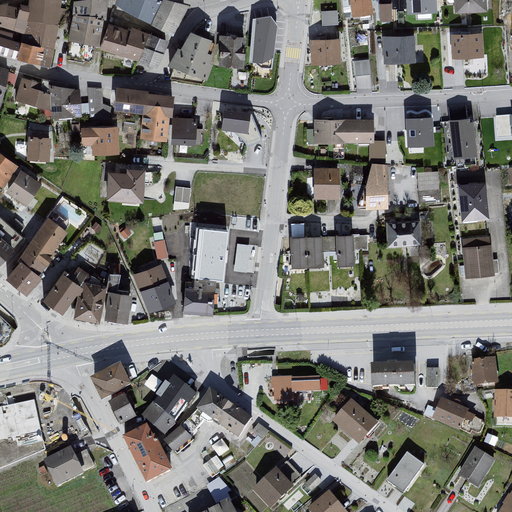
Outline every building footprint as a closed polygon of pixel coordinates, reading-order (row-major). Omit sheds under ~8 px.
[(56,0),(26,0),(26,1),(24,21),(53,25),(56,0)] [(101,0),(88,0),(69,2),(69,15),(99,20),(101,0)] [(160,1),(153,0),(114,0),(114,5),(148,25),(160,1)] [(171,37),(185,6),(162,0),(160,0),(160,1),(148,25),(171,37)] [(366,0),(346,0),(348,17),(369,14),(366,0)] [(436,0),(404,0),(405,13),(437,11),(436,0)] [(486,0),(453,0),(455,13),(487,11),(486,0)] [(0,5),(0,30),(20,37),(24,21),(26,1),(0,5)] [(380,19),(392,18),(391,1),(379,1),(380,19)] [(337,8),(321,8),(322,22),(338,21),(337,8)] [(99,20),(69,15),(63,41),(96,46),(101,20),(99,20)] [(270,15),(253,18),(248,61),(252,61),(261,68),(272,68),(276,24),(270,15)] [(53,25),(24,21),(20,37),(19,41),(40,47),(37,64),(47,66),(53,25)] [(165,41),(128,27),(104,24),(96,49),(153,68),(165,41)] [(0,30),(0,55),(14,60),(19,41),(20,37),(0,30)] [(207,40),(185,32),(176,49),(171,52),(165,66),(202,77),(207,65),(205,63),(208,55),(203,52),(207,40)] [(480,33),(447,34),(448,58),(481,57),(480,33)] [(241,38),(213,36),(213,56),(217,59),(219,66),(238,67),(241,38)] [(411,36),(380,37),(382,64),(413,64),(411,36)] [(336,39),(307,41),(308,66),(338,64),(336,39)] [(40,47),(19,41),(14,60),(37,64),(40,47)] [(370,57),(355,58),(355,87),(371,87),(370,57)] [(27,81),(18,78),(12,101),(47,110),(47,93),(26,87),(27,81)] [(76,89),(48,85),(47,110),(47,118),(78,117),(76,89)] [(169,96),(112,88),(110,109),(138,113),(136,138),(160,141),(169,96)] [(242,132),(246,112),(220,109),(217,129),(242,132)] [(511,114),(497,116),(498,137),(511,136),(511,114)] [(192,119),(169,117),(166,144),(191,145),(192,119)] [(432,118),(406,119),(408,147),(434,146),(432,118)] [(470,118),(445,121),(449,157),(474,156),(470,118)] [(374,119),(314,120),(314,144),(369,144),(374,144),(374,141),(374,119)] [(113,127),(78,128),(78,145),(89,145),(90,155),(115,155),(113,127)] [(51,137),(28,136),(27,160),(50,161),(51,137)] [(386,141),(374,141),(374,144),(369,144),(369,174),(366,187),(366,210),(389,209),(387,164),(385,165),(386,141)] [(0,152),(0,184),(3,187),(17,164),(0,152)] [(121,174),(104,172),(103,200),(139,203),(141,170),(122,167),(121,174)] [(335,169),(310,168),(310,200),(336,199),(335,169)] [(40,184),(21,171),(6,192),(26,205),(40,184)] [(438,173),(416,174),(416,205),(439,204),(438,173)] [(485,182),(457,184),(461,219),(488,217),(485,182)] [(175,184),(174,206),(189,207),(190,184),(175,184)] [(63,232),(44,218),(15,260),(36,276),(63,232)] [(420,220),(385,222),(386,247),(421,245),(420,220)] [(319,236),(287,239),(286,264),(289,269),(320,267),(319,236)] [(489,236),(462,239),(466,277),(493,274),(489,236)] [(154,239),(157,257),(167,255),(164,237),(154,239)] [(364,237),(331,237),(332,267),(353,266),(352,251),(365,251),(364,237)] [(217,239),(199,238),(196,275),(214,277),(217,239)] [(0,241),(0,257),(8,249),(0,241)] [(36,276),(15,260),(1,277),(22,295),(36,276)] [(160,264),(133,274),(148,312),(175,302),(160,264)] [(62,272),(59,276),(77,289),(81,282),(87,283),(91,275),(78,267),(72,276),(66,271),(64,273),(62,272)] [(108,270),(107,287),(117,287),(118,270),(108,270)] [(214,277),(196,275),(195,287),(184,286),(182,313),(211,315),(214,277)] [(77,289),(59,276),(43,299),(61,311),(77,289)] [(77,295),(74,317),(97,321),(105,286),(87,283),(81,282),(77,289),(77,295)] [(131,296),(106,291),(102,317),(126,322),(131,296)] [(492,358),(469,361),(472,388),(496,384),(492,358)] [(133,387),(123,365),(93,379),(104,401),(133,387)] [(415,388),(413,366),(369,367),(369,389),(415,388)] [(428,366),(427,384),(437,385),(437,366),(428,366)] [(195,396),(171,377),(140,417),(162,438),(195,396)] [(290,377),(269,378),(270,391),(272,391),(272,404),(292,404),(291,394),(291,379),(290,377)] [(318,378),(291,379),(291,394),(319,392),(318,378)] [(238,440),(251,420),(208,390),(194,411),(238,440)] [(511,392),(493,392),(493,420),(511,419),(511,392)] [(125,395),(110,403),(121,424),(136,417),(125,395)] [(439,399),(431,419),(458,430),(462,420),(470,423),(472,418),(439,399)] [(376,424),(349,402),(331,423),(356,445),(376,424)] [(176,450),(193,435),(182,423),(164,438),(176,450)] [(143,485),(169,471),(144,425),(119,439),(143,485)] [(240,462),(222,438),(195,457),(212,481),(240,462)] [(494,463),(473,448),(456,477),(476,490),(494,463)] [(67,450),(40,463),(52,490),(81,476),(67,450)] [(422,467),(405,455),(383,482),(402,495),(422,467)] [(272,470),(249,491),(267,510),(290,489),(272,470)] [(511,511),(511,490),(497,511),(511,511)] [(343,511),(326,493),(306,510),(307,511),(343,511)] [(236,511),(228,497),(200,511),(236,511)]
